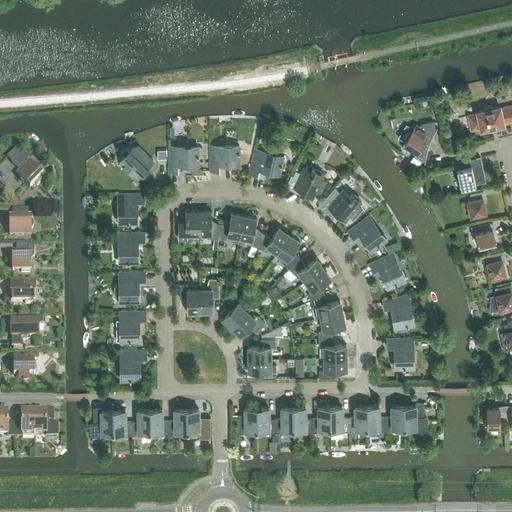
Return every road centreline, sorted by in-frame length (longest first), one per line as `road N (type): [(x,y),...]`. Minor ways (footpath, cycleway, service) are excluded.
road 1 (residential): [(365,388),(363,312),(351,275),(322,234),(265,199),(213,192),(165,203),(167,326)]
road 2 (tertiary): [(368,511),(511,510)]
road 3 (residential): [(231,390),(365,388)]
